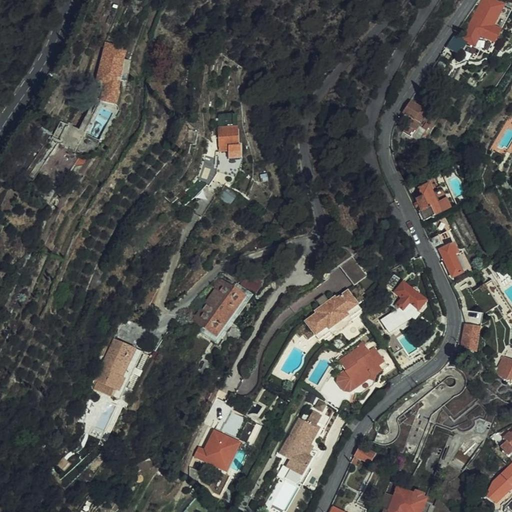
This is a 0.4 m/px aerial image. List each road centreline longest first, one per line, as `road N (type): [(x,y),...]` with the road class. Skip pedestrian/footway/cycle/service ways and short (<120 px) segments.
road 1 (tertiary): [(317,511),(372,412),(451,339),(451,305),(393,180),(385,127),(470,0)]
road 2 (secondary): [(0,132),(71,0)]
